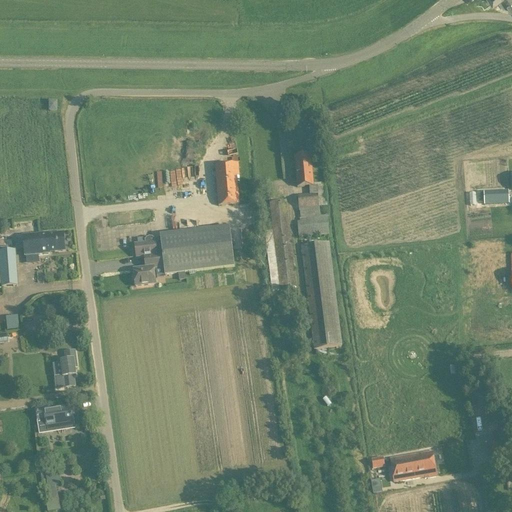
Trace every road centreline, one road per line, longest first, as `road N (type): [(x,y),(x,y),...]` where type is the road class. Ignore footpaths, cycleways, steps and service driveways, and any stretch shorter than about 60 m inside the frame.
road 1 (unclassified): [(119,511),(73,107),(96,90),(231,93),(311,75),(322,65)]
road 2 (tertiary): [(322,65),(0,64)]
